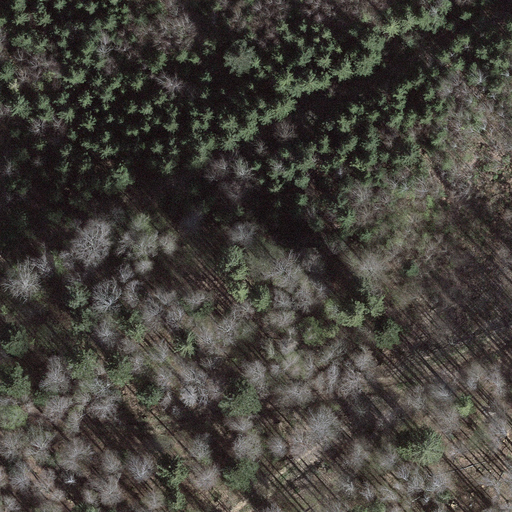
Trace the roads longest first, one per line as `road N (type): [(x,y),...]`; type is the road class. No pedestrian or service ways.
road 1 (track): [(507,0),(427,53),(0,241)]
road 2 (track): [(511,342),(455,361),(229,511)]
